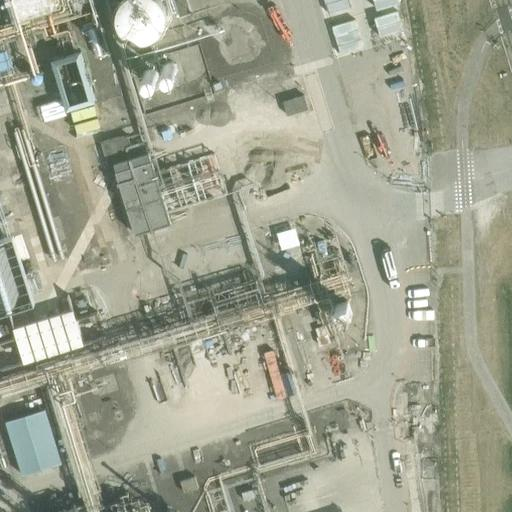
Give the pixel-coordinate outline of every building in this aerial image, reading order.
[(14,0),(34,49),(41,46),(39,40),(57,33),(65,52),(52,57),(71,109),(101,98),(97,88),(106,85),(103,77),(94,80),(77,37),(96,30),(90,15),(98,12),(93,0),(14,0)] [(162,23),(163,18),(162,12),(160,7),(156,2),(153,0),(124,0),(121,4),(118,9),(117,15),(117,21),(118,26),(121,31),(125,35),(130,38),(135,40),(141,41),(147,39),(152,37),(156,33),(160,29),(162,23)] [(362,0),(373,37),(391,32),(395,47),(406,43),(394,0),(362,0)] [(394,142),(419,140),(415,92),(390,94),(394,142)] [(309,111),(304,96),(283,103),(288,118),(309,111)] [(279,132),(248,141),(261,185),(292,176),(279,132)] [(227,196),(224,185),(232,182),(223,153),(215,155),(214,153),(212,154),(210,149),(154,166),(153,162),(148,163),(145,152),(134,155),(128,136),(102,143),(111,174),(116,173),(135,236),(171,225),(168,214),(227,196)] [(0,309),(38,297),(19,241),(0,247),(0,309)] [(72,311),(12,330),(22,365),(83,346),(72,311)] [(347,380),(337,347),(324,352),(335,384),(347,380)] [(7,422),(25,476),(64,464),(47,411),(7,422)] [(195,478),(187,480),(181,482),(184,494),(198,490),(195,478)] [(256,498),(254,490),(242,494),(244,501),(256,498)]
